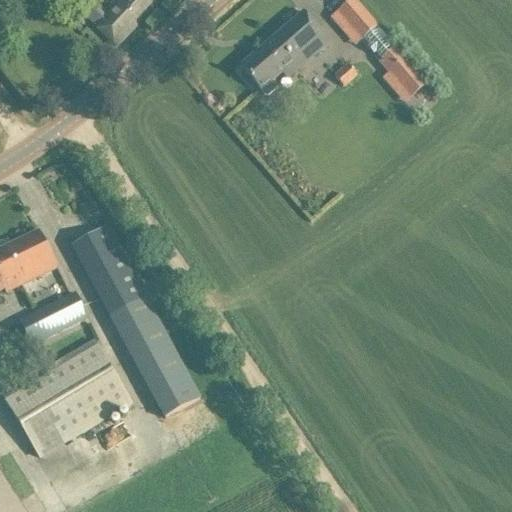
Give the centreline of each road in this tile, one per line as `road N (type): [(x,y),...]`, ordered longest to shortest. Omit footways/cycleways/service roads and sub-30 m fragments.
road 1 (track): [(348,511),(74,116)]
road 2 (tertiary): [(0,167),(74,116),(209,0)]
